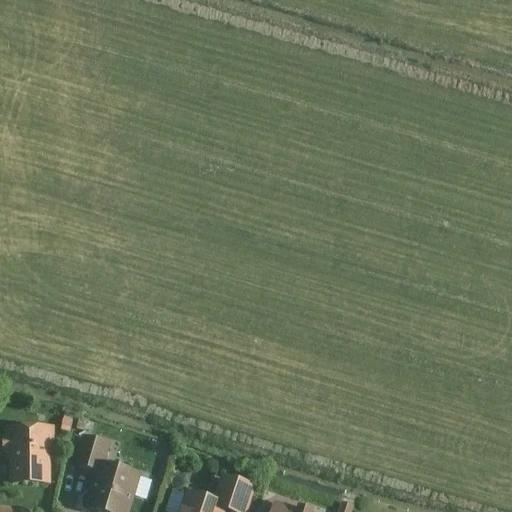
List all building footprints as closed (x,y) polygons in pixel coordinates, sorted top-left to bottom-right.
[(52,479),(52,423),(13,423),(13,479),(52,479)] [(111,441),(86,434),(76,466),(100,473),(89,506),(108,511),(125,511),(138,472),(105,461),(111,441)] [(254,483),(224,473),(216,496),(191,488),(182,511),(225,511),(228,505),(245,510),(254,483)] [(321,503),(307,499),(305,506),(277,498),(273,511),(321,511),(319,511),(321,503)] [(351,511),(355,501),(344,498),(339,511),(341,511),(351,511)]
